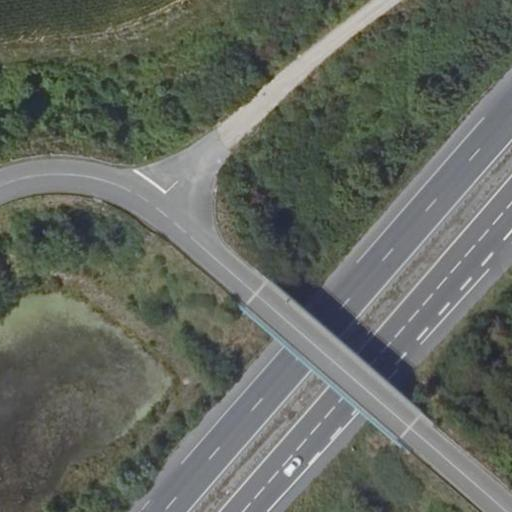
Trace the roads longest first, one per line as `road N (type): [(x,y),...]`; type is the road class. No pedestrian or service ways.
road 1 (unclassified): [(502,511),(157,208),(103,181),(47,177),(0,187)]
road 2 (trunk): [(511,120),(167,511)]
road 3 (trunk): [(246,511),(511,208)]
road 4 (track): [(157,208),(397,0)]
